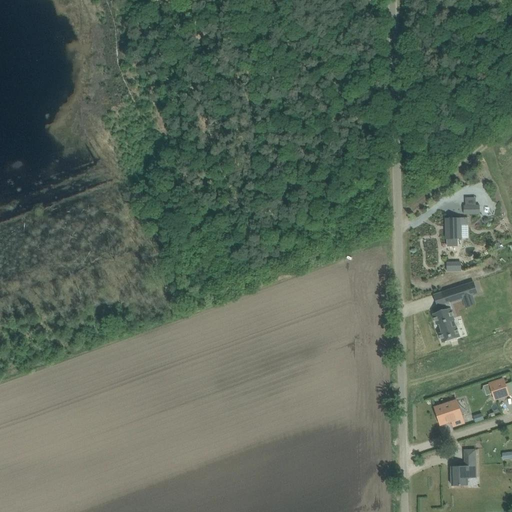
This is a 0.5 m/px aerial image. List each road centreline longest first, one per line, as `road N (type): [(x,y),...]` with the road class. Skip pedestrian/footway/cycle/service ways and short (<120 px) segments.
road 1 (unclassified): [(404,511),(390,0)]
road 2 (track): [(399,213),(511,112)]
